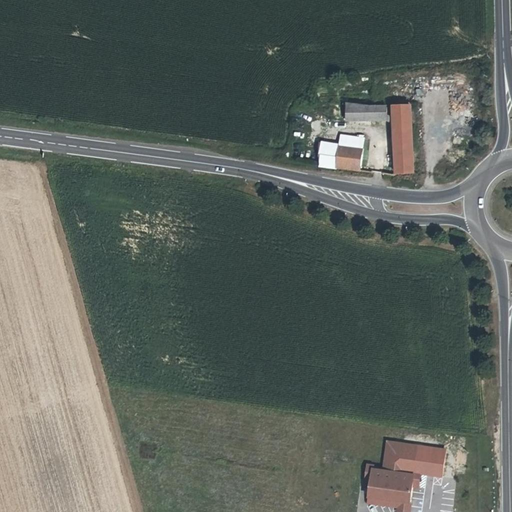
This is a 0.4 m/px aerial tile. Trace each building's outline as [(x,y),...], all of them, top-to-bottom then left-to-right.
[(383,173),(391,174),(391,170),(411,169),(411,166),(411,135),(411,99),(396,100),(396,105),(384,104),(371,106),(370,122),(389,119),(389,117),(394,116),(394,164),(385,164),(383,173)] [(371,106),(350,108),(349,125),(370,122),(371,106)] [(311,164),(333,167),(336,144),(314,142),(311,164)] [(333,167),(356,169),(359,147),(336,144),(333,167)] [(368,466),(363,503),(395,507),(394,511),(408,511),(411,487),(418,488),(420,471),(406,470),(409,442),(384,439),(381,468),(368,466)]
